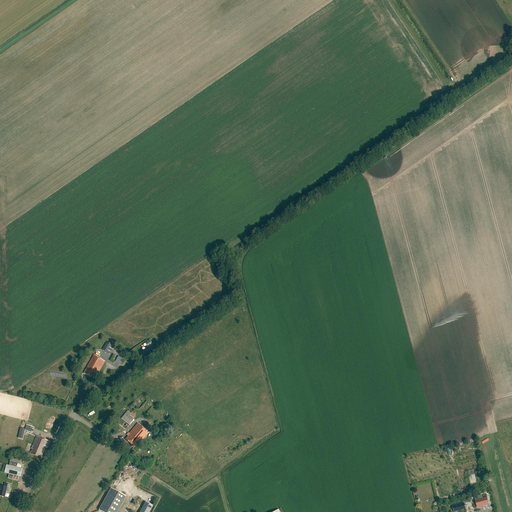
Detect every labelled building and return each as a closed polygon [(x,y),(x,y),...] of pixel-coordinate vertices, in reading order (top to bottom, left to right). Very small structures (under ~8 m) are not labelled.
[(107,342),(102,350),(110,354),(114,346),(107,342)] [(155,348),(153,345),(144,351),(146,355),(155,348)] [(97,375),(104,362),(94,356),(84,374),(90,378),(91,376),(94,378),(96,374),(97,375)] [(127,411),(121,419),(129,425),(133,419),(129,415),(130,414),(127,411)] [(138,445),(149,434),(138,424),(128,436),(129,436),(126,440),(134,448),(137,444),(138,445)] [(48,448),(51,442),(36,436),(30,453),(38,457),(38,455),(42,456),(45,447),(48,448)] [(21,459),(11,456),(10,462),(9,465),(17,467),(17,464),(19,465),(21,459)] [(3,464),(1,472),(20,477),(22,469),(3,464)] [(9,493),(11,485),(5,484),(4,487),(0,485),(0,496),(5,498),(6,492),(9,493)] [(117,511),(127,496),(112,487),(100,508),(97,506),(95,509),(99,511),(117,511)] [(477,508),(489,505),(487,498),(475,501),(477,508)] [(145,502),(139,511),(149,511),(153,506),(145,502)] [(455,511),(465,509),(464,503),(452,506),(453,511),(455,511)]
